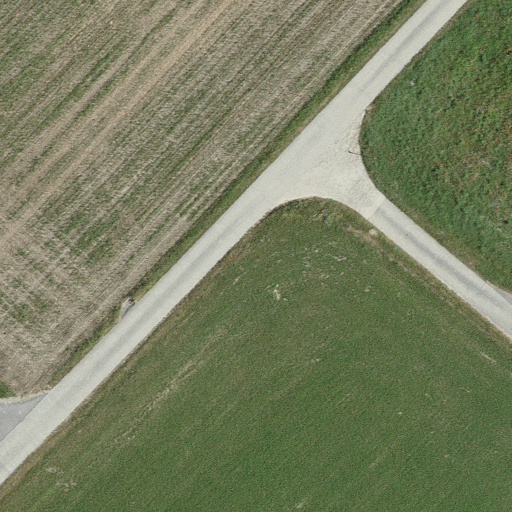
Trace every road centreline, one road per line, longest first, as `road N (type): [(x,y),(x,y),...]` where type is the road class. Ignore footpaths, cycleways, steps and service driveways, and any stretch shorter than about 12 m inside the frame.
road 1 (track): [(310,151),(0,456)]
road 2 (track): [(310,151),(511,330)]
road 3 (track): [(452,0),(310,151)]
